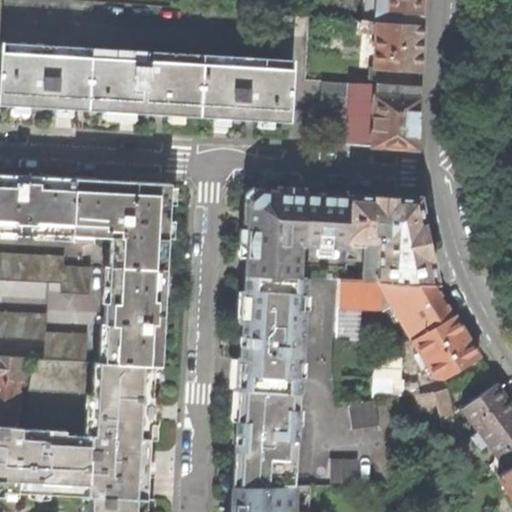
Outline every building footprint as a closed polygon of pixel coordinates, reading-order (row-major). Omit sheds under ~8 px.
[(422,0),(364,0),(364,10),(422,14),(422,0)] [(421,24),(422,14),(364,10),(364,20),(421,24)] [(420,48),(421,24),(364,20),(348,19),(347,31),(376,33),(374,84),(418,87),(420,48)] [(0,103),(41,106),(86,109),(91,47),(1,42),(0,56),(0,103)] [(202,53),(91,47),(86,109),(143,112),(198,115),(202,53)] [(248,118),(289,121),(292,58),(202,53),(198,115),(248,118)] [(318,120),(345,122),(347,82),(321,80),(318,120)] [(417,148),(418,87),(374,84),(347,82),(345,122),(344,144),(377,146),(417,148)] [(71,233),(74,178),(25,175),(0,173),(0,229),(14,230),(14,233),(34,234),(34,231),(71,233)] [(165,267),(170,184),(113,180),(74,178),(71,233),(111,235),(109,264),(165,267)] [(244,273),(297,276),(299,244),(316,245),(315,255),(331,256),(331,246),(347,247),(347,239),(350,194),(249,188),(248,209),(245,209),(245,215),(244,223),(247,223),(247,227),(238,226),(237,256),(245,257),(244,273)] [(416,198),(350,194),(347,239),(365,239),(363,279),(383,280),(390,280),(432,282),(434,282),(430,264),(422,227),(416,198)] [(88,293),(89,266),(62,265),(63,256),(0,252),(0,277),(60,281),(60,291),(88,293)] [(162,316),(165,267),(109,264),(107,301),(105,301),(103,322),(106,323),(104,360),(153,363),(159,363),(162,316)] [(232,482),(232,484),(293,483),(305,276),(297,276),(244,273),(243,290),(249,290),(249,304),(242,303),(241,318),(238,372),(245,373),(243,402),(237,402),(235,433),(233,468),(239,468),(239,482),(232,482)] [(389,300),(383,280),(363,279),(338,278),(337,304),(379,307),(389,300)] [(390,280),(402,300),(432,282),(390,280)] [(443,297),(434,282),(432,282),(402,300),(394,305),(413,337),(452,314),(443,297)] [(84,359),(86,332),(44,330),(46,313),(0,310),(0,336),(44,339),(43,357),(84,359)] [(466,336),(452,314),(413,337),(411,338),(432,373),(428,376),(430,379),(440,379),(478,357),(466,336)] [(25,356),(0,353),(0,424),(17,426),(25,356)] [(399,377),(401,357),(375,355),(374,375),(399,377)] [(27,388),(86,392),(91,392),(92,360),(84,359),(43,357),(31,356),(27,388)] [(152,393),(153,363),(104,360),(92,360),(91,392),(86,392),(84,431),(65,431),(65,427),(22,426),(17,426),(0,424),(0,494),(3,494),(20,495),(20,491),(84,494),(83,511),(151,511),(152,496),(145,496),(146,477),(148,477),(149,456),(147,456),(148,438),(157,438),(157,419),(158,393),(152,393)] [(511,406),(494,382),(462,406),(471,418),(463,424),(480,447),(488,441),(501,460),(493,466),(497,474),(511,462),(511,406)] [(443,427),(454,422),(445,388),(409,393),(413,410),(438,407),(443,427)] [(44,396),(27,394),(26,400),(44,403),(44,396)] [(379,423),(376,397),(348,401),(351,426),(379,423)] [(357,483),(357,457),(330,457),(330,483),(357,483)] [(511,462),(497,474),(511,496),(511,462)] [(308,511),(310,483),(293,483),(232,484),(231,511),(303,511),(304,511),(308,511)]
